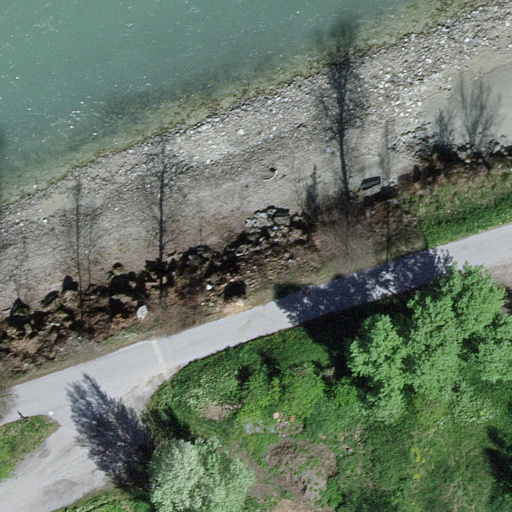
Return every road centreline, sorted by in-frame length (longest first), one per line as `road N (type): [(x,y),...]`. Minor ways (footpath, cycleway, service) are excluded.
road 1 (track): [(511,255),(139,361),(0,416)]
road 2 (track): [(139,361),(50,484),(0,510)]
